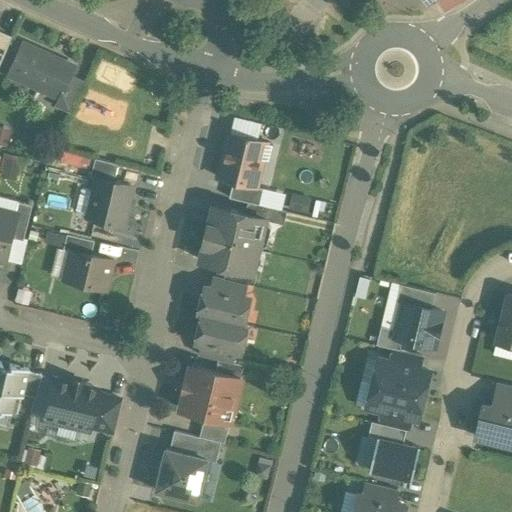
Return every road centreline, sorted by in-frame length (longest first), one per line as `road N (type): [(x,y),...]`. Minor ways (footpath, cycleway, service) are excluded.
road 1 (residential): [(281,511),(380,99)]
road 2 (residential): [(205,70),(142,361)]
road 3 (residential): [(511,263),(497,264),(481,285),(427,511)]
road 4 (residential): [(26,0),(205,70)]
road 5 (residential): [(205,70),(253,84),(361,69)]
road 6 (residential): [(142,361),(110,511)]
road 7 (residential): [(0,321),(142,361)]
